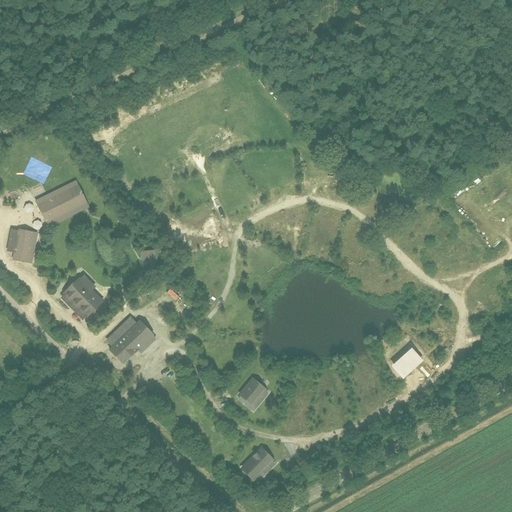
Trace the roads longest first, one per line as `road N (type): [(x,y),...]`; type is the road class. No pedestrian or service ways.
road 1 (track): [(0,134),(283,0)]
road 2 (unclassified): [(218,511),(0,292)]
road 3 (unclassified): [(283,511),(511,384)]
